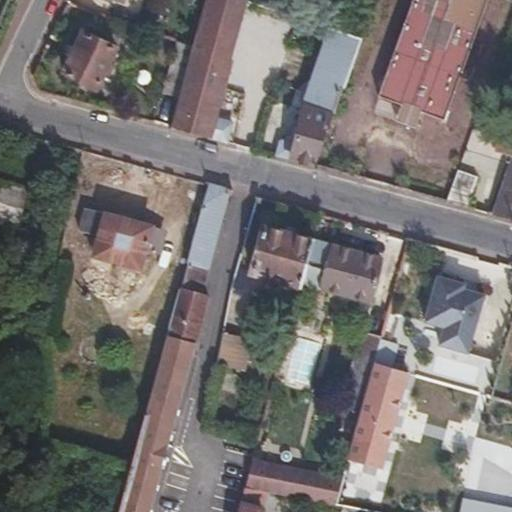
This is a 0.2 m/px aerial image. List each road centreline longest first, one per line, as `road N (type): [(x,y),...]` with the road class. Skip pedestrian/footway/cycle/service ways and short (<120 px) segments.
road 1 (residential): [(0,99),(511,240)]
road 2 (unknown): [(250,168),(191,423),(188,511)]
road 3 (unknown): [(389,153),(440,157),(455,143),(509,0)]
road 4 (unknown): [(391,0),(356,105),(367,136)]
